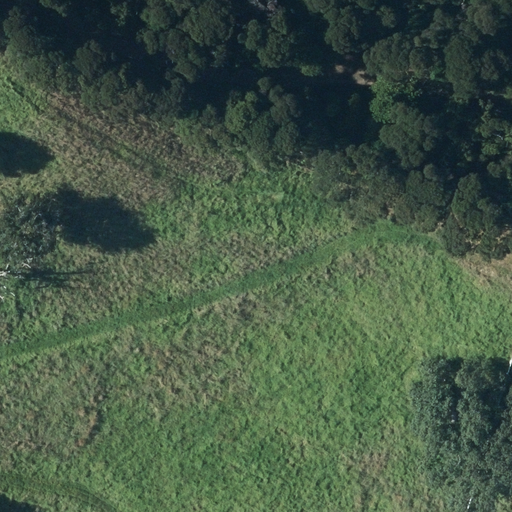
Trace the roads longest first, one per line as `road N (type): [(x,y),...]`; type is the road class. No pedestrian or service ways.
road 1 (track): [(511,264),(407,231),(0,354)]
road 2 (track): [(0,473),(91,487),(118,511)]
